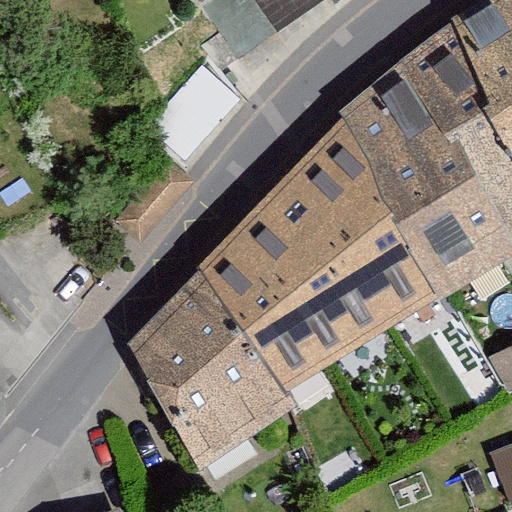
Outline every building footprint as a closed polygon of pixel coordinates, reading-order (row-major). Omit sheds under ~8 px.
[(511,0),(498,0),(462,21),(350,112),(356,121),(144,346),(218,475),(310,408),(298,393),(444,291),(451,308),(511,268),(511,0)] [(201,0),(199,2),(238,56),(316,0),(201,0)] [(152,115),(186,150),(236,101),(203,67),(152,115)] [(511,344),(490,358),(510,391),(511,389),(511,344)] [(511,442),(488,454),(510,502),(511,501),(511,442)] [(135,511),(131,502),(106,511),(135,511)]
